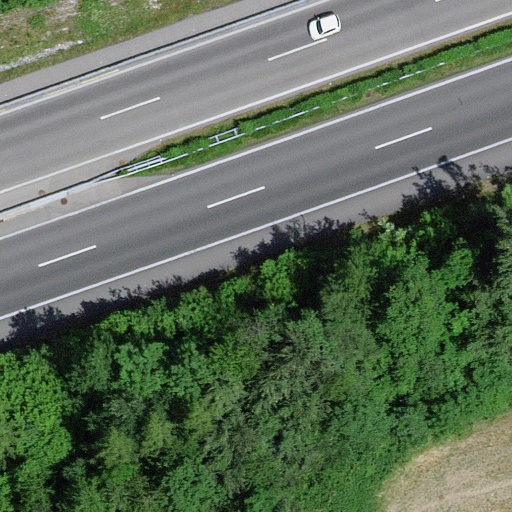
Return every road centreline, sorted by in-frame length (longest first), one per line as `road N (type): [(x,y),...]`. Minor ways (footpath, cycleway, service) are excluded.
road 1 (motorway): [(0,279),(511,99)]
road 2 (motorway): [(437,0),(0,153)]
